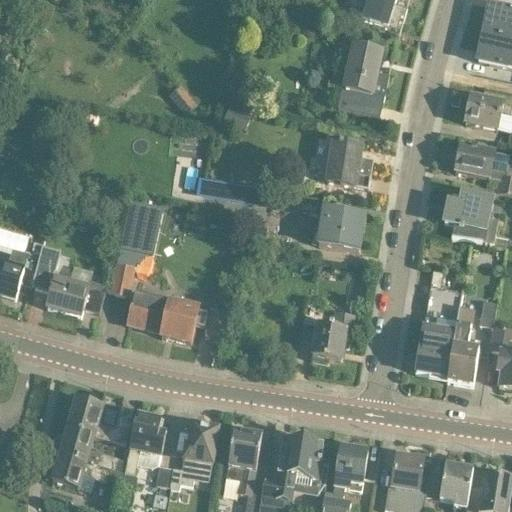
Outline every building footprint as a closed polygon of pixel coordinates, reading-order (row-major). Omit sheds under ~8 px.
[(368,0),(365,12),(361,11),(357,23),(400,36),(407,13),(394,9),(397,0),(368,0)] [(484,39),(511,45),(511,15),(490,11),(484,39)] [(511,45),(484,39),(478,68),(511,74),(511,45)] [(381,57),(352,51),(338,114),(379,124),(389,81),(376,78),(381,57)] [(194,107),(190,101),(183,93),(171,103),(183,117),(194,107)] [(511,117),(511,110),(490,106),(470,102),(465,130),(497,136),(501,120),(511,122),(511,117)] [(223,125),(243,135),(250,119),(230,109),(223,125)] [(496,149),(492,148),(477,145),(476,154),(460,151),(455,179),(491,186),(491,184),(499,186),(496,198),(511,201),(511,183),(504,181),(508,161),(494,158),(496,149)] [(362,151),(332,147),(325,188),(368,195),(373,165),(360,163),(362,151)] [(296,194),(306,185),(297,174),(286,182),(296,194)] [(272,195),(224,188),(221,205),(269,213),(272,195)] [(494,207),(481,204),(462,200),(460,211),(448,209),(444,229),(459,232),(458,235),(462,235),(461,245),(485,250),(485,248),(494,250),(499,224),(491,222),(494,207)] [(364,222),(348,219),(349,209),(335,207),(334,215),(323,213),(321,227),(315,226),(311,251),(358,258),(358,257),(357,257),(362,223),(364,223),(364,222)] [(28,259),(11,255),(0,251),(0,301),(16,306),(28,259)] [(51,298),(47,314),(81,323),(83,316),(95,319),(101,297),(54,284),(61,258),(43,253),(32,293),(51,298)] [(130,304),(136,274),(117,271),(111,300),(130,304)] [(448,384),(459,315),(461,303),(460,303),(461,298),(430,293),(416,379),(448,384)] [(128,331),(162,338),(161,343),(191,350),(195,330),(204,332),(208,315),(199,313),(199,311),(168,305),(168,306),(134,299),(128,331)] [(353,323),(347,322),(348,321),(335,319),(327,318),(328,310),(306,306),(303,329),(318,331),(312,367),(328,369),(329,367),(341,368),(346,336),(351,337),(353,323)] [(484,307),(480,331),(493,333),(497,309),(484,307)] [(448,384),(447,388),(473,392),(479,356),(467,354),(471,332),(473,332),(475,318),(459,315),(448,384)] [(511,336),(492,333),(492,337),(489,356),(500,358),(497,378),(501,379),(498,393),(511,395),(511,354),(511,345),(511,336)] [(97,441),(96,442),(126,450),(133,416),(121,413),(116,435),(98,429),(103,413),(93,410),(76,405),(68,433),(97,441)] [(124,479),(122,489),(135,493),(138,483),(135,481),(137,471),(153,474),(159,471),(166,441),(159,439),(161,428),(148,425),(149,419),(138,416),(128,466),(128,465),(124,479)] [(173,475),(170,493),(180,495),(181,489),(193,491),(195,480),(210,483),(218,435),(201,432),(201,434),(193,433),(189,452),(186,451),(182,477),(173,475)] [(93,456),(96,442),(97,441),(68,433),(68,434),(60,460),(124,479),(128,465),(93,456)] [(260,511),(263,494),(253,493),(262,441),(234,437),(227,485),(240,487),(238,500),(248,501),(246,511),(260,511)] [(263,494),(260,511),(289,511),(294,481),(317,485),(323,451),(318,450),(285,445),(279,486),(265,484),(263,494)] [(362,497),(365,477),(368,457),(340,453),(333,500),(325,499),(322,511),(349,511),(351,506),(343,505),(345,494),(362,497)] [(122,489),(124,479),(60,460),(52,488),(92,499),(95,485),(107,488),(107,486),(122,489)] [(418,498),(420,486),(423,466),(397,462),(394,480),(391,480),(387,508),(386,511),(401,511),(403,510),(414,511),(424,511),(426,499),(418,498)] [(466,511),(470,496),(473,476),(445,471),(439,506),(455,509),(454,511),(466,511)] [(170,493),(173,475),(160,473),(156,491),(160,492),(159,497),(168,499),(169,493),(170,493)] [(470,496),(466,511),(508,511),(511,494),(508,493),(510,482),(498,480),(497,483),(485,481),(482,498),(470,496)]
